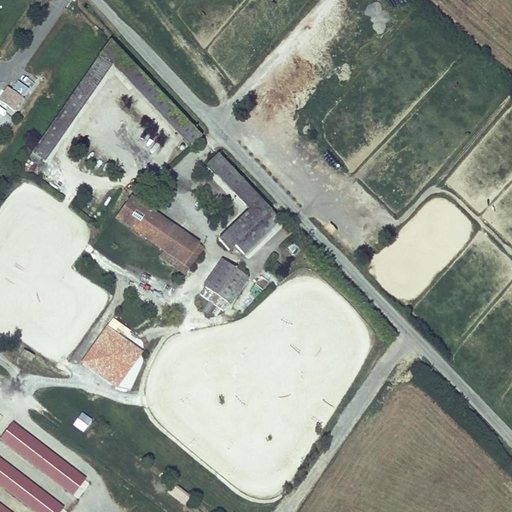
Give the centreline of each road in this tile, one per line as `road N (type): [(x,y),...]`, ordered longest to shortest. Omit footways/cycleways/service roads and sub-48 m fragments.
road 1 (unclassified): [(511,441),(96,0)]
road 2 (track): [(298,219),(313,208),(340,206),(386,221),(443,190),(511,251)]
road 3 (track): [(209,121),(322,0)]
road 4 (track): [(431,192),(511,98)]
